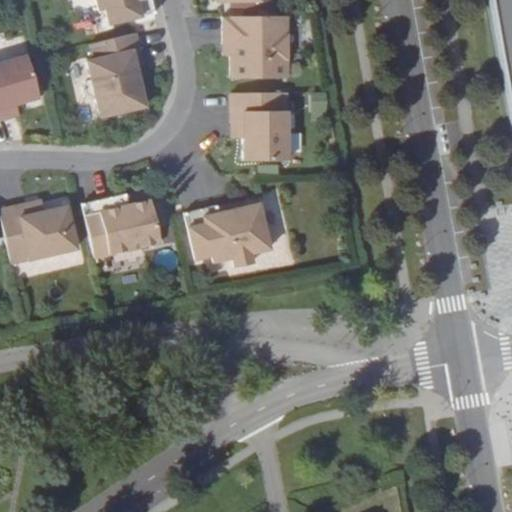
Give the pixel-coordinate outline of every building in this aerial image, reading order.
[(107,25),(154,13),(150,0),(94,0),(97,11),(103,9),(107,25)] [(511,0),(487,0),(511,139),(511,0)] [(286,16),(221,17),(221,44),(235,44),(235,49),(230,49),(229,79),(286,78),(286,16)] [(142,65),(135,33),(88,44),(91,59),(85,60),(90,80),(85,81),(81,87),(83,96),(88,99),(93,98),(98,118),(144,107),(134,66),(142,65)] [(235,44),(221,44),(221,55),(229,55),(230,49),(235,49),(235,44)] [(0,62),(0,120),(4,120),(1,109),(15,105),(37,98),(24,55),(0,62)] [(285,93),(230,93),(230,123),(241,123),(241,137),(241,161),(286,160),(285,93)] [(1,109),(4,120),(18,116),(15,105),(1,109)] [(241,123),(230,123),(230,138),(241,137),(241,123)] [(124,195),(109,198),(112,208),(126,205),(124,195)] [(109,198),(80,204),(93,259),(159,244),(149,200),(126,205),(112,208),(109,198)] [(40,200),(26,203),(28,214),(42,210),(40,200)] [(26,203),(0,209),(0,222),(10,264),(75,249),(65,205),(42,210),(28,214),(26,203)] [(215,205),(183,213),(194,260),(210,256),(212,263),(231,258),(233,267),(251,263),(249,254),(269,249),(258,203),(234,209),(217,213),(215,205)]
